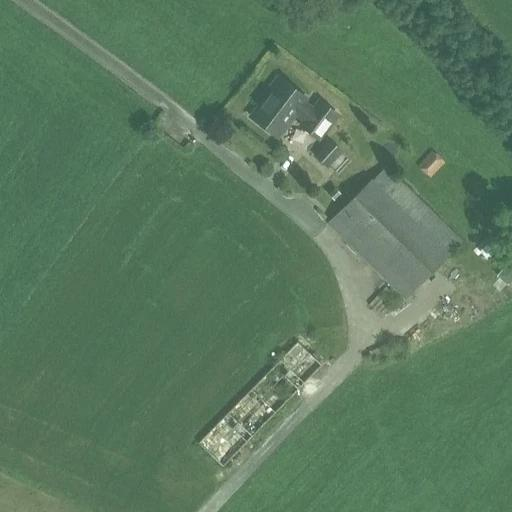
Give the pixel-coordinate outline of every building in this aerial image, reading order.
[(306,99),(278,77),(269,89),(271,90),(251,116),(277,137),(295,113),(305,121),(301,126),(318,139),(337,115),(320,101),(313,110),(304,102),(306,99)] [(334,167),(352,153),(344,142),(326,157),(334,167)] [(405,297),(445,256),(369,182),(329,223),(405,297)] [(511,246),(505,239),(490,251),(497,259),(511,246)] [(222,467),(322,366),(297,342),(198,443),(222,467)]
